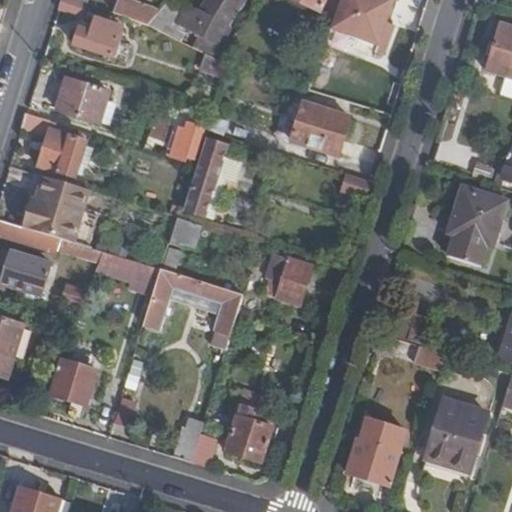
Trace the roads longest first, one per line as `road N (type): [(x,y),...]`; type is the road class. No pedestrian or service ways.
road 1 (residential): [(454,0),(296,511)]
road 2 (residential): [(0,430),(265,511)]
road 3 (residential): [(0,115),(36,0)]
